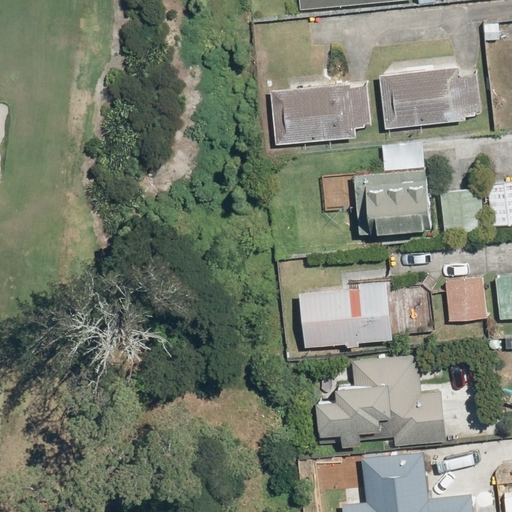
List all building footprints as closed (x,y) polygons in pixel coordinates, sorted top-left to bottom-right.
[(297,0),(298,9),(390,0),(297,0)] [(456,63),(375,72),(381,127),(462,118),(462,114),(478,113),(474,71),(457,73),(456,63)] [(346,80),(266,88),(272,142),(351,135),(351,125),(361,124),(360,121),(367,121),(364,83),(347,85),(346,80)] [(419,164),(348,171),(354,231),(426,224),(419,164)] [(511,180),(485,184),(490,228),(511,224),(511,180)] [(459,194),(459,187),(434,189),(439,234),(482,230),(478,193),(459,194)] [(511,271),(493,273),(497,318),(511,316),(511,271)] [(484,276),(444,278),(447,318),(487,316),(484,276)] [(380,281),(294,290),(295,317),(300,344),(342,340),(342,344),(354,343),(353,339),(386,335),(380,281)] [(328,395),(309,397),(313,431),(315,431),(316,441),(335,439),(336,450),(422,440),(440,438),(436,389),(418,390),(414,351),(348,358),(350,381),(327,383),(328,395)] [(469,511),(467,491),(424,496),(419,449),(358,456),(363,499),(340,502),(340,511),(469,511)]
